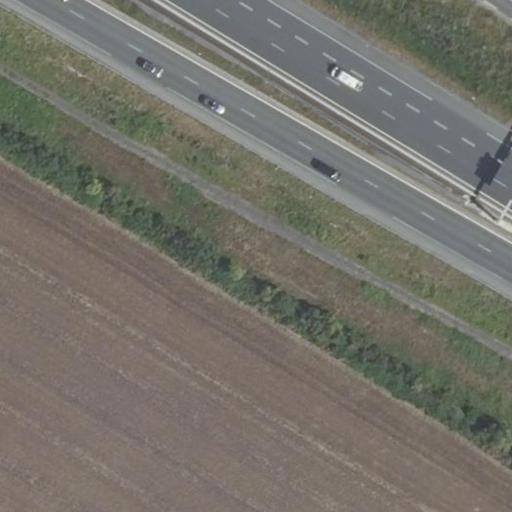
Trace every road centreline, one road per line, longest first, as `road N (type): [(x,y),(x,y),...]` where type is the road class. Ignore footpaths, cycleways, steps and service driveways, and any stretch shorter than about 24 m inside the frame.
road 1 (track): [(0,70),(511,351)]
road 2 (trunk): [(53,0),(511,272)]
road 3 (trunk): [(511,187),(206,0)]
